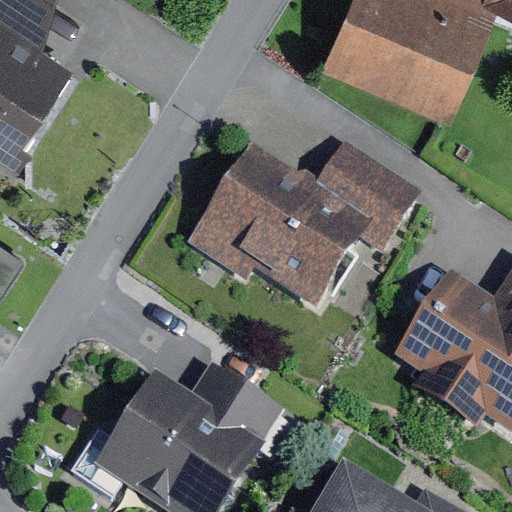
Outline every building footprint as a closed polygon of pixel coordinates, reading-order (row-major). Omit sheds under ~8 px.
[(54,12),(35,0),(0,0),(0,160),(12,168),(72,76),(30,49),(54,12)] [(511,0),(368,0),(344,52),(468,111),(511,19),(511,0)] [(307,198),(248,159),(188,249),(244,286),(252,273),(318,317),(353,265),(370,277),(419,203),(339,150),(307,198)] [(0,301),(35,245),(0,222),(0,301)] [(471,271),(423,336),(511,402),(511,274),(499,292),(471,271)] [(200,391),(172,374),(119,457),(206,511),(228,511),(290,415),(215,367),(200,391)] [(470,511),(440,511),(367,464),(335,511),(480,511),(473,507),(470,511)]
